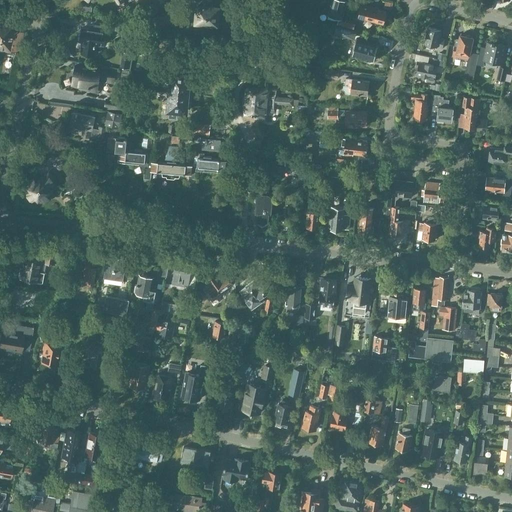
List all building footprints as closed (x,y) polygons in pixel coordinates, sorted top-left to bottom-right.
[(194,25),(219,27),(221,6),(213,6),(212,0),(205,0),(205,1),(204,1),(203,0),(198,0),(198,4),(196,4),(194,25)] [(332,0),(328,17),(340,20),(342,20),(347,1),(342,0),(332,0)] [(130,23),(135,21),(127,5),(118,10),(124,22),(130,23)] [(363,5),(360,18),(384,24),(384,23),(386,22),(386,19),(386,18),(387,12),(363,5)] [(169,14),(157,19),(158,21),(155,22),(157,28),(161,26),(162,29),(173,23),(169,14)] [(0,22),(0,52),(6,53),(6,52),(11,53),(11,51),(20,53),(24,33),(13,31),(14,25),(0,22)] [(116,23),(114,35),(136,38),(137,31),(127,27),(128,25),(126,25),(126,23),(122,22),(121,24),(116,23)] [(82,53),(96,55),(97,46),(105,47),(107,32),(106,32),(106,27),(89,25),(89,30),(82,29),(81,35),(80,35),(79,39),(80,39),(80,42),(84,43),(82,53)] [(334,32),(338,33),(355,38),(357,31),(336,26),(334,32)] [(425,44),(443,48),(445,40),(439,38),(441,30),(429,28),(428,31),(427,31),(425,40),(426,41),(425,44)] [(452,57),(468,61),(465,73),(474,75),(479,54),(470,52),(473,38),(460,35),(459,39),(456,38),(452,57)] [(134,52),(150,55),(153,39),(137,37),(134,52)] [(375,62),(379,45),(357,39),(352,56),(375,62)] [(483,61),(501,65),(506,46),(488,42),(483,61)] [(178,52),(177,61),(184,61),(185,52),(178,52)] [(439,52),(437,60),(444,61),(446,54),(439,52)] [(123,53),(121,69),(129,70),(131,54),(123,53)] [(434,83),(438,67),(443,68),(445,62),(444,61),(437,60),(434,59),(433,65),(420,62),(417,76),(427,78),(426,81),(434,83)] [(101,70),(75,66),(73,78),(76,79),(75,85),(97,89),(99,82),(107,83),(107,82),(114,83),(115,73),(101,70)] [(496,80),(505,82),(507,69),(499,67),(496,80)] [(171,72),(169,93),(190,95),(192,74),(180,73),(181,69),(175,68),(174,72),(171,72)] [(325,78),(338,80),(339,72),(326,70),(325,78)] [(128,75),(122,74),(119,94),(124,95),(128,75)] [(352,80),(346,79),(345,86),(344,86),(344,87),(344,89),(345,90),(347,92),(349,93),(351,93),(368,95),(370,81),(352,79),(352,80)] [(245,91),(244,101),(293,105),(294,100),(294,99),(277,97),(278,89),(270,88),(268,84),(263,84),(261,88),(248,86),(245,91)] [(190,95),(169,93),(167,113),(169,114),(169,118),(177,119),(177,113),(188,114),(190,95)] [(429,105),(427,105),(428,95),(412,93),(411,99),(416,100),(414,116),(416,116),(415,119),(425,120),(425,118),(427,118),(429,105)] [(437,120),(438,120),(438,123),(444,124),(444,120),(453,121),(454,109),(449,108),(449,100),(444,100),(445,98),(440,97),(440,96),(434,95),(432,115),(437,115),(437,120)] [(465,107),(465,114),(463,127),(466,127),(468,129),(472,129),(473,128),(475,129),(476,127),(480,128),(487,128),(488,118),(477,117),(479,117),(479,108),(479,104),(481,104),(482,99),(477,99),(469,98),(463,97),(462,106),(465,107)] [(110,100),(107,100),(106,108),(121,111),(123,102),(115,101),(115,100),(110,99),(110,100)] [(293,105),(244,101),(243,110),(245,115),(258,116),(259,120),(265,121),(267,117),(268,113),(276,113),(277,105),(293,106),(293,105)] [(328,108),(328,119),(338,119),(338,108),(328,108)] [(105,126),(118,128),(120,128),(123,114),(108,111),(105,126)] [(367,112),(346,111),(346,129),(357,129),(357,126),(366,126),(367,112)] [(71,125),(83,128),(82,137),(90,138),(89,140),(97,142),(97,140),(104,142),(107,128),(99,126),(99,130),(93,129),(96,117),(73,112),(71,125)] [(190,133),(208,135),(209,124),(191,122),(190,133)] [(110,129),(108,148),(126,150),(127,137),(120,136),(121,130),(110,129)] [(311,138),(321,139),(322,132),(304,130),(302,143),(311,144),(311,138)] [(330,133),(322,132),(321,139),(320,147),(329,148),(330,133)] [(194,149),(220,151),(221,141),(201,139),(201,137),(195,137),(194,149)] [(367,141),(355,140),(342,138),(341,146),(345,147),(344,156),(353,157),(353,154),(366,155),(367,141)] [(511,144),(508,144),(507,150),(491,148),(489,162),(506,164),(507,156),(511,156),(511,144)] [(165,159),(180,160),(178,146),(170,145),(165,159)] [(152,172),(153,172),(154,162),(152,162),(153,149),(143,148),(143,150),(135,149),(135,151),(126,150),(108,148),(108,151),(119,152),(118,162),(145,165),(144,179),(151,180),(152,172)] [(190,165),(189,175),(191,175),(190,189),(196,190),(198,170),(226,173),(227,160),(225,160),(225,161),(212,159),(212,157),(205,156),(205,154),(196,153),(196,158),(195,157),(194,165),(193,165),(193,166),(190,165)] [(285,153),(284,169),(298,170),(299,155),(285,153)] [(89,184),(95,185),(97,186),(102,163),(94,161),(89,184)] [(181,174),(189,175),(190,165),(154,162),(153,172),(162,173),(163,176),(167,177),(167,178),(174,179),(175,177),(179,177),(181,174)] [(299,186),(298,190),(304,191),(305,187),(306,171),(307,171),(308,163),(300,162),(299,186)] [(275,167),(268,166),(259,165),(258,174),(270,175),(270,172),(274,172),(273,176),(280,177),(281,167),(275,167)] [(311,172),(315,175),(321,174),(322,170),(321,165),(311,167),(311,172)] [(331,177),(339,177),(339,168),(331,168),(331,177)] [(49,172),(41,178),(38,181),(33,179),(32,179),(32,180),(31,186),(28,188),(30,192),(30,197),(29,197),(30,198),(36,198),(38,202),(42,199),(47,200),(48,200),(48,199),(48,194),(60,186),(49,172)] [(362,175),(361,182),(372,183),(372,176),(362,175)] [(486,183),(485,187),(486,188),(486,190),(504,192),(503,201),(510,202),(511,181),(511,180),(506,180),(506,179),(487,177),(487,182),(486,183)] [(74,178),(72,186),(85,189),(87,181),(74,178)] [(393,194),(389,193),(387,206),(393,206),(394,200),(395,200),(399,198),(399,196),(411,197),(413,183),(395,181),(393,194)] [(426,182),(425,190),(422,190),(421,196),(438,198),(440,183),(426,182)] [(269,195),(262,194),(258,196),(256,213),(259,214),(258,224),(262,226),(262,228),(263,228),(264,227),(267,224),(268,215),(271,215),(273,198),(269,195)] [(306,205),(306,210),(305,217),(307,217),(306,227),(319,228),(321,212),(321,206),(316,205),(317,203),(315,202),(312,202),(310,203),(310,205),(306,205)] [(332,225),(332,228),(331,230),(342,231),(342,228),(347,229),(348,218),(344,218),(345,214),(345,208),(331,206),(330,212),(329,225),(332,225)] [(391,221),(390,235),(396,235),(397,237),(400,237),(401,236),(403,236),(404,221),(398,220),(399,207),(387,206),(386,220),(391,221)] [(483,218),(498,219),(500,207),(485,206),(483,218)] [(360,217),(359,233),(371,234),(371,232),(373,232),(374,227),(372,226),(373,208),(362,207),(360,217)] [(419,231),(424,232),(423,239),(428,239),(429,240),(433,241),(434,240),(435,240),(436,232),(437,232),(438,224),(435,224),(435,218),(430,217),(429,223),(424,222),(424,224),(420,223),(419,231)] [(511,235),(503,234),(501,249),(511,249),(511,223),(506,223),(505,229),(511,231),(511,235)] [(496,242),(497,234),(497,229),(486,228),(486,232),(480,231),(479,237),(480,237),(479,246),(490,247),(490,242),(496,242)] [(20,279),(37,282),(42,283),(45,264),(54,266),(56,252),(44,250),(42,262),(24,259),(22,269),(19,270),(18,276),(20,279)] [(123,264),(124,258),(113,257),(111,267),(106,266),(104,279),(123,281),(126,264),(123,264)] [(71,264),(68,279),(74,280),(78,281),(79,277),(89,279),(88,284),(94,285),(96,269),(91,268),(93,261),(83,259),(82,266),(77,265),(71,264)] [(176,264),(172,285),(188,288),(192,267),(176,264)] [(208,279),(211,285),(204,290),(211,301),(219,295),(218,294),(233,284),(227,275),(222,279),(219,278),(216,273),(208,279)] [(393,295),(403,296),(405,274),(395,274),(393,295)] [(143,302),(147,303),(147,306),(153,308),(153,304),(157,305),(159,291),(152,290),(154,277),(140,275),(136,293),(145,295),(143,302)] [(432,305),(441,306),(445,307),(445,301),(446,301),(449,278),(435,276),(432,305)] [(348,285),(346,300),(354,301),(353,307),(366,308),(367,302),(368,303),(371,279),(359,277),(359,282),(354,281),(354,285),(348,285)] [(319,305),(335,306),(336,293),(335,293),(337,280),(323,278),(323,286),(321,286),(319,305)] [(245,287),(241,290),(245,296),(252,295),(256,302),(271,291),(265,283),(261,286),(257,285),(254,281),(245,287)] [(286,305),(287,305),(287,312),(299,312),(299,306),(300,306),(300,305),(306,306),(307,287),(301,286),(301,285),(290,284),(289,297),(287,297),(286,305)] [(165,287),(161,310),(166,311),(177,313),(178,304),(169,302),(172,288),(165,287)] [(414,288),(413,303),(412,303),(412,310),(420,311),(421,304),(425,304),(426,289),(414,288)] [(473,315),(479,315),(481,291),(469,290),(469,294),(463,293),(462,308),(476,309),(476,310),(474,310),(473,315)] [(37,295),(18,291),(14,308),(33,313),(37,295)] [(491,293),(490,307),(490,311),(501,312),(503,294),(491,293)] [(103,311),(104,311),(126,315),(129,300),(106,296),(104,306),(103,311)] [(388,317),(407,319),(409,298),(390,296),(388,317)] [(273,300),(267,299),(264,313),(263,312),(263,314),(270,315),(273,300)] [(90,311),(91,304),(82,302),(81,309),(90,311)] [(306,302),(304,317),(315,318),(316,303),(306,302)] [(104,312),(104,311),(103,311),(104,306),(94,304),(93,310),(104,312)] [(457,308),(445,307),(441,306),(440,316),(444,316),(442,329),(455,330),(457,308)] [(151,317),(149,327),(148,328),(154,329),(160,330),(158,337),(171,340),(175,323),(164,320),(166,311),(161,310),(153,308),(151,317)] [(420,328),(421,328),(429,329),(431,312),(422,311),(420,328)] [(181,313),(179,322),(189,324),(190,315),(181,313)] [(112,316),(106,315),(102,315),(101,325),(111,326),(112,316)] [(111,329),(121,330),(122,317),(113,316),(111,329)] [(225,337),(228,323),(215,320),(214,322),(213,328),(212,335),(225,337)] [(0,331),(0,349),(21,353),(22,349),(29,350),(29,351),(33,327),(26,326),(9,323),(7,333),(0,331)] [(70,325),(62,323),(60,335),(67,337),(70,325)] [(247,325),(230,323),(228,342),(247,344),(248,331),(246,331),(247,325)] [(461,323),(460,331),(459,338),(476,340),(476,339),(477,331),(469,330),(470,324),(461,323)] [(137,326),(129,324),(126,340),(134,342),(137,326)] [(346,326),(337,325),(334,344),(344,345),(346,326)] [(149,352),(152,337),(152,335),(153,335),(154,329),(148,328),(145,327),(143,333),(140,332),(139,335),(136,349),(149,352)] [(428,342),(428,337),(429,335),(428,334),(429,329),(421,328),(420,334),(409,333),(408,339),(428,342)] [(291,334),(288,347),(297,349),(300,337),(291,334)] [(374,335),(372,351),(372,359),(387,361),(388,353),(390,337),(374,335)] [(85,357),(92,358),(91,367),(102,369),(106,347),(96,344),(97,338),(89,337),(85,357)] [(428,342),(427,346),(426,359),(451,361),(453,340),(428,337),(428,342)] [(473,350),(485,351),(487,339),(480,338),(479,344),(473,343),(473,350)] [(41,363),(56,366),(61,345),(46,341),(41,363)] [(426,359),(427,346),(415,345),(416,342),(409,341),(408,346),(410,346),(409,357),(426,359)] [(243,345),(239,362),(246,364),(250,347),(243,345)] [(398,347),(397,357),(405,358),(406,348),(398,347)] [(276,358),(278,351),(269,349),(268,356),(276,358)] [(465,358),(463,371),(483,373),(485,359),(465,358)] [(246,364),(239,362),(238,362),(234,382),(242,384),(246,364)] [(158,374),(153,397),(168,400),(170,391),(171,383),(173,377),(172,377),(173,376),(180,377),(182,365),(170,363),(167,376),(158,374)] [(148,366),(136,364),(135,371),(130,370),(127,385),(132,386),(131,386),(143,389),(148,366)] [(182,396),(184,396),(183,399),(192,401),(193,398),(199,399),(203,381),(209,383),(212,367),(201,365),(199,375),(187,372),(182,396)] [(262,380),(270,381),(273,368),(265,366),(262,380)] [(295,369),(291,386),(301,388),(305,372),(305,371),(295,369)] [(466,371),(457,371),(457,384),(465,385),(466,371)] [(434,390),(450,392),(452,377),(435,375),(434,390)] [(328,383),(336,384),(337,377),(329,376),(328,383)] [(242,409),(260,413),(262,406),(264,397),(264,396),(266,388),(248,384),(242,409)] [(315,430),(319,413),(320,414),(321,409),(326,410),(328,398),(327,398),(328,394),(330,386),(329,386),(325,385),(322,384),(319,396),(318,396),(316,402),(317,402),(316,406),(310,405),(308,411),(306,411),(303,427),(304,428),(305,429),(309,430),(311,429),(315,430)] [(329,399),(338,400),(341,387),(330,384),(330,386),(328,394),(330,395),(329,399)] [(224,391),(221,391),(218,407),(219,408),(219,409),(225,411),(226,409),(231,410),(234,394),(232,393),(232,389),(225,387),(224,391)] [(357,392),(355,403),(362,404),(364,393),(357,392)] [(364,412),(374,413),(380,415),(382,402),(366,399),(364,412)] [(431,401),(424,400),(421,421),(430,422),(432,404),(431,404),(431,401)] [(291,407),(289,406),(290,403),(283,401),(282,404),(279,403),(275,420),(276,420),(276,422),(282,423),(282,422),(288,423),(291,407)] [(456,409),(464,410),(465,403),(458,401),(456,409)] [(419,405),(412,405),(410,404),(408,423),(416,424),(419,405)] [(1,422),(9,424),(11,412),(4,410),(4,407),(0,405),(0,419),(2,420),(1,422)] [(397,408),(396,412),(394,422),(400,423),(403,409),(397,408)] [(25,410),(23,419),(29,420),(31,412),(25,410)] [(454,423),(457,423),(463,424),(465,412),(456,410),(454,423)] [(345,432),(347,423),(354,425),(355,418),(348,417),(346,417),(347,414),(334,411),(330,427),(338,429),(338,431),(345,432)] [(383,445),(387,428),(390,417),(383,416),(380,427),(372,425),(368,442),(383,445)] [(41,424),(38,441),(37,445),(57,449),(61,428),(41,424)] [(412,436),(409,435),(411,429),(404,428),(402,434),(399,433),(396,448),(409,451),(412,436)] [(80,431),(66,429),(61,456),(75,459),(80,431)] [(443,432),(427,429),(422,453),(438,456),(443,432)] [(89,433),(86,449),(80,448),(79,453),(85,454),(85,456),(96,458),(101,435),(89,433)] [(464,442),(458,441),(454,459),(457,459),(458,461),(462,462),(464,461),(466,461),(467,455),(469,455),(473,437),(465,436),(464,442)] [(0,452),(1,453),(1,447),(16,450),(18,443),(3,440),(3,439),(0,438),(0,452)] [(156,462),(156,461),(161,462),(163,448),(159,448),(159,447),(135,442),(132,457),(156,462)] [(26,456),(32,457),(31,460),(34,460),(36,454),(33,454),(34,448),(27,447),(26,456)] [(194,463),(208,466),(211,451),(197,448),(197,449),(183,447),(180,465),(185,465),(190,465),(194,463)] [(488,458),(475,457),(473,474),(486,476),(488,458)] [(232,460),(231,460),(226,459),(225,466),(224,468),(225,468),(223,474),(225,475),(225,478),(237,480),(237,477),(247,479),(248,472),(249,470),(250,464),(248,464),(249,461),(236,459),(236,461),(232,460)] [(0,477),(11,479),(12,472),(20,474),(22,463),(13,461),(12,467),(6,466),(6,464),(0,462),(0,477)] [(264,471),(262,482),(267,483),(265,499),(264,507),(271,508),(273,493),(271,493),(272,488),(273,488),(280,489),(282,473),(281,473),(280,471),(276,471),(275,472),(269,471),(264,471)] [(69,473),(68,482),(74,483),(76,474),(69,473)] [(96,476),(77,473),(75,483),(94,486),(96,476)] [(207,474),(204,488),(212,489),(215,475),(207,474)] [(49,491),(53,492),(61,493),(63,482),(52,479),(49,491)] [(337,497),(337,500),(332,499),(331,506),(335,507),(335,509),(352,511),(358,511),(363,484),(345,481),(342,498),(337,497)] [(312,491),(302,490),(299,511),(322,511),(325,498),(320,498),(321,491),(312,490),(312,491)] [(61,493),(53,492),(49,491),(48,497),(31,494),(30,500),(27,499),(24,511),(51,511),(53,501),(59,502),(61,493)] [(73,492),(71,504),(61,502),(59,511),(65,511),(89,511),(92,495),(73,492)] [(174,507),(181,508),(181,511),(188,511),(207,511),(209,503),(202,502),(203,498),(176,494),(174,507)] [(256,498),(255,510),(264,511),(264,507),(265,499),(256,498)] [(385,511),(378,510),(380,501),(366,499),(363,511),(385,511)] [(8,503),(6,511),(13,511),(15,504),(8,503)]
